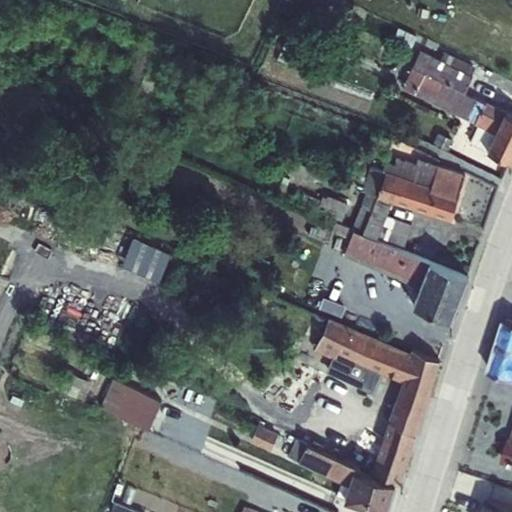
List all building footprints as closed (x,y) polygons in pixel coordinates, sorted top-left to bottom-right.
[(398,27),(391,41),(409,49),(416,35),(398,27)] [(144,41),(123,90),(147,100),(167,52),(144,41)] [(285,41),(277,58),(311,73),(319,56),(285,41)] [(503,111),(504,112),(505,110),(464,92),(472,76),(471,75),(474,66),(443,51),(439,58),(420,49),(401,87),(477,124),(469,142),(485,150),(503,111)] [(503,111),(485,150),(509,161),(511,154),(511,115),(504,112),(503,111)] [(437,132),(432,143),(448,150),(453,139),(437,132)] [(372,133),(368,146),(386,153),(391,140),(372,133)] [(365,192),(351,228),(361,231),(376,237),(377,235),(386,214),(391,201),(450,219),(464,175),(463,173),(437,165),(417,158),(415,163),(396,157),(394,164),(385,160),(382,169),(370,165),(361,190),(365,192)] [(290,159),(285,171),(311,181),(312,176),(332,183),(336,171),(316,165),(314,170),(290,159)] [(304,193),(301,201),(317,208),(319,205),(322,206),(320,213),(341,220),(347,202),(326,195),(326,197),(322,195),(320,200),(304,193)] [(386,214),(377,235),(403,244),(411,224),(386,214)] [(335,221),(331,231),(350,238),(343,255),(418,288),(411,305),(449,319),(467,276),(429,261),(351,228),(335,221)] [(125,261),(163,277),(175,249),(137,233),(125,261)] [(323,297),(319,308),(340,316),(344,305),(323,297)] [(313,310),(302,334),(317,341),(313,349),(334,358),(329,374),(374,392),(381,373),(401,381),(388,419),(414,434),(415,434),(439,360),(410,348),(409,351),(328,316),(328,317),(313,310)] [(511,321),(505,319),(489,371),(511,378),(511,321)] [(76,374),(67,392),(99,407),(148,430),(161,401),(112,377),(96,370),(91,382),(76,374)] [(362,472),(394,483),(397,484),(414,434),(388,419),(379,414),(374,429),(365,423),(351,441),(368,453),(362,469),(362,472)] [(257,423),(250,440),(270,449),(277,433),(257,423)] [(511,434),(511,438),(509,437),(501,462),(507,464),(508,462),(511,462),(511,434)] [(295,437),(287,455),(297,460),(296,462),(340,481),(336,494),(344,497),(343,500),(381,511),(385,511),(394,483),(362,472),(362,469),(305,442),(295,437)] [(511,511),(511,505),(486,497),(481,511),(511,511)] [(139,511),(114,501),(109,511),(139,511)]
